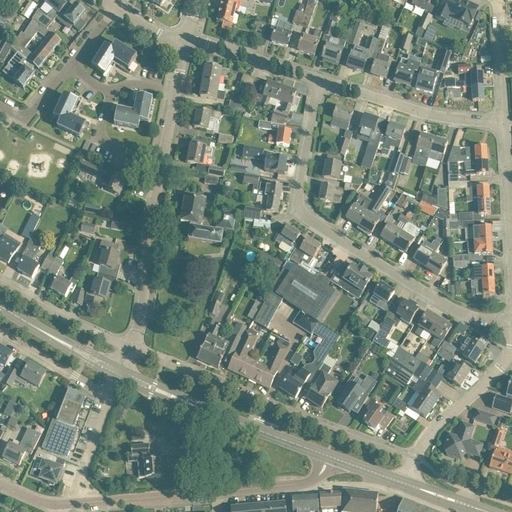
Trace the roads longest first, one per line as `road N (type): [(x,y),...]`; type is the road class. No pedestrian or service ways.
road 1 (residential): [(511,319),(454,309),(300,210),(321,80)]
road 2 (tertiary): [(129,347),(185,39)]
road 3 (residential): [(413,459),(129,347)]
road 4 (residential): [(57,504),(313,482),(325,456)]
road 5 (tertiary): [(119,373),(325,456)]
road 6 (residential): [(501,122),(435,116),(321,80)]
road 7 (residential): [(511,319),(503,167)]
road 8 (residential): [(321,80),(185,39)]
road 9 (residential): [(413,459),(429,431),(508,359)]
road 10 (tertiary): [(0,307),(119,373)]
road 11 (residential): [(501,122),(495,0)]
